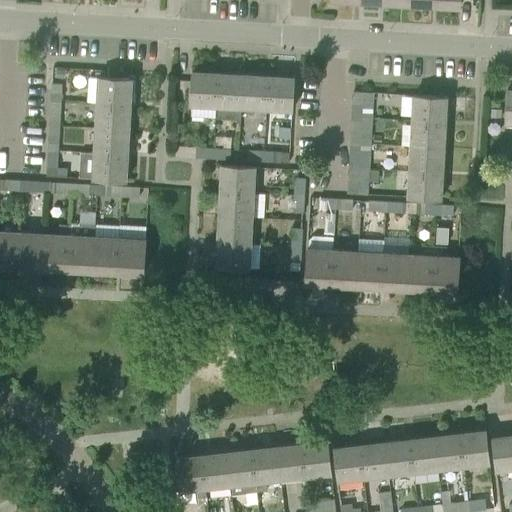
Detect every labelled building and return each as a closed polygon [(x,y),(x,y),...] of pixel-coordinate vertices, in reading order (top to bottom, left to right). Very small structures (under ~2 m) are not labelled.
[(216,106),(218,72),(192,71),(190,105),(216,106)] [(241,107),(243,73),(218,72),(216,106),(241,107)] [(266,109),(268,75),(243,73),(241,107),(266,109)] [(292,110),(294,76),(268,75),(266,109),(292,110)] [(132,78),(105,77),(98,76),(96,102),(130,104),(132,78)] [(59,85),(53,84),(48,84),(47,99),(58,100),(59,85)] [(372,102),(373,92),(353,91),(352,101),(372,102)] [(413,95),(412,115),(411,120),(445,122),(447,97),(413,95)] [(57,119),(58,100),(47,99),(46,118),(57,119)] [(129,129),(130,104),(96,102),(95,127),(129,129)] [(489,109),(489,117),(501,118),(502,109),(489,109)] [(371,127),(371,118),(352,117),(351,126),(371,127)] [(444,148),(445,122),(411,120),(410,146),(444,148)] [(128,154),(129,129),(95,127),(94,152),(128,154)] [(55,150),(56,135),(45,134),(45,150),(55,150)] [(369,153),(370,143),(350,142),(350,152),(369,153)] [(213,158),(213,148),(177,145),(176,156),(213,158)] [(442,173),(444,148),(410,146),(409,171),(442,173)] [(230,149),(216,148),(213,148),(213,158),(220,159),(220,158),(230,159),(230,149)] [(54,169),(55,150),(45,150),(44,168),(54,169)] [(263,161),(264,151),(247,150),(246,160),(263,161)] [(264,151),(263,161),(280,162),(288,162),(288,158),(288,152),(281,152),(264,151)] [(126,180),(128,155),(128,154),(94,152),(92,178),(126,180)] [(254,192),(255,166),(221,164),(220,190),(254,192)] [(368,178),(369,169),(349,168),(348,177),(368,178)] [(441,198),(442,173),(409,171),(407,196),(441,198)] [(304,194),(305,177),(295,177),(294,194),(304,194)] [(21,190),(22,180),(5,179),(4,189),(21,190)] [(38,191),(39,181),(22,180),(21,190),(38,191)] [(72,193),(72,183),(55,182),(55,192),(72,193)] [(89,194),(89,184),(72,183),(72,193),(89,194)] [(122,196),(123,186),(106,185),(105,195),(119,196),(122,196)] [(138,198),(140,187),(123,186),(122,196),(138,198)] [(252,217),(254,192),(220,190),(218,215),(252,217)] [(303,212),(304,196),(304,194),(294,194),(293,211),(303,212)] [(335,208),(335,198),(318,197),(318,207),(335,208)] [(335,198),(335,208),(346,209),(352,209),(352,199),(347,199),(335,198)] [(385,211),(386,201),(369,200),(368,210),(385,211)] [(402,212),(403,202),(386,201),(385,211),(402,212)] [(435,214),(436,204),(419,203),(418,213),(435,214)] [(453,215),(453,205),(436,204),(435,214),(453,215)] [(251,242),(252,217),(218,215),(217,241),(251,242)] [(93,270),(95,235),(95,223),(70,222),(70,234),(69,234),(67,271),(77,272),(77,269),(93,270)] [(301,245),(302,228),(292,227),(291,244),(301,245)] [(17,268),(19,231),(0,229),(0,264),(7,265),(7,268),(17,268)] [(42,267),(44,232),(19,231),(17,268),(26,269),(27,266),(42,267)] [(67,271),(69,234),(44,232),(42,267),(58,268),(58,271),(67,271)] [(118,274),(120,237),(95,235),(93,270),(108,271),(108,274),(118,274)] [(145,238),(125,237),(120,237),(118,274),(127,275),(127,272),(143,273),(145,238)] [(249,268),(250,248),(251,242),(217,241),(215,266),(249,268)] [(300,262),(301,245),(291,244),(290,261),(300,262)] [(431,292),(434,245),(422,245),(422,254),(408,253),(406,288),(422,289),(422,292),(431,292)] [(457,291),(459,256),(445,255),(445,246),(434,245),(431,292),(441,293),(441,290),(457,291)] [(333,249),(307,247),(305,282),(321,283),(321,286),(331,286),(333,249)] [(356,285),(358,250),(333,249),(331,286),(340,287),(340,284),(356,285)] [(381,289),(383,252),(358,250),(356,285),(372,286),(371,289),(381,289)] [(406,288),(408,253),(383,252),(381,289),(390,290),(391,287),(406,288)] [(489,463),(485,429),(459,432),(463,466),(489,463)] [(463,466),(459,432),(434,435),(438,469),(463,466)] [(511,468),(511,433),(492,436),(496,470),(511,468)] [(438,469),(434,435),(409,438),(413,472),(438,469)] [(413,472),(409,438),(384,441),(388,474),(413,472)] [(331,473),(327,439),(301,442),(305,476),(331,473)] [(388,474),(384,441),(359,444),(363,477),(388,474)] [(305,476),(301,442),(276,445),(280,479),(281,479),(305,476)] [(363,477),(359,444),(334,447),(338,480),(363,477)] [(276,445),(251,448),(256,490),(266,489),(274,488),(281,488),(280,479),(276,445)] [(251,448),(226,451),(230,485),(237,484),(245,483),(246,492),(256,490),(251,448)] [(226,451),(201,454),(205,487),(230,485),(226,451)] [(205,487),(201,454),(176,457),(180,490),(194,489),(195,498),(206,496),(205,487)] [(476,500),(467,501),(469,510),(494,507),(492,487),(475,488),(476,500)] [(380,511),(369,511),(392,511),(390,491),(378,492),(380,511)] [(308,502),(308,511),(335,511),(334,499),(308,502)] [(455,511),(469,510),(467,501),(442,503),(443,511),(455,511)] [(362,511),(362,507),(353,508),(352,503),(341,504),(342,511),(362,511)] [(443,511),(442,503),(417,506),(418,511),(443,511)]
